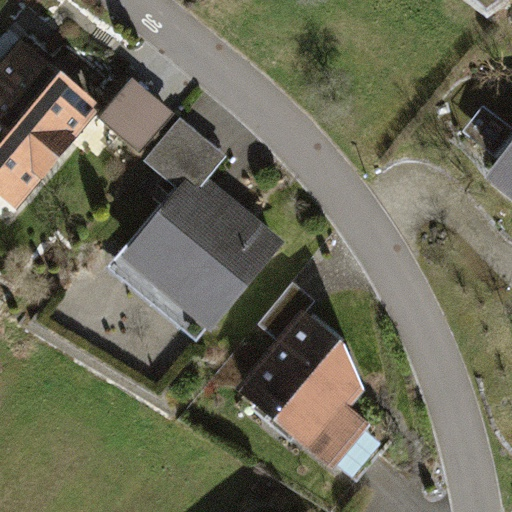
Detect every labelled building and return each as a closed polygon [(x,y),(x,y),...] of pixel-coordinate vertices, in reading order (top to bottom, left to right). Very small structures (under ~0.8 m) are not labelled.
[(23,51),(0,78),(0,187),(14,199),(38,170),(44,175),(72,142),(66,137),(91,108),(23,51)] [(131,79),(98,118),(140,153),(173,114),(131,79)] [(189,194),(198,182),(202,186),(227,157),(182,119),(145,163),(183,193),(185,191),(189,194)] [(511,158),(492,184),(511,199),(511,158)] [(183,193),(131,256),(212,323),(275,246),(202,186),(198,182),(189,194),(185,191),(183,193)] [(305,321),(247,390),(333,463),(362,428),(339,409),(357,389),(341,351),(305,321)]
